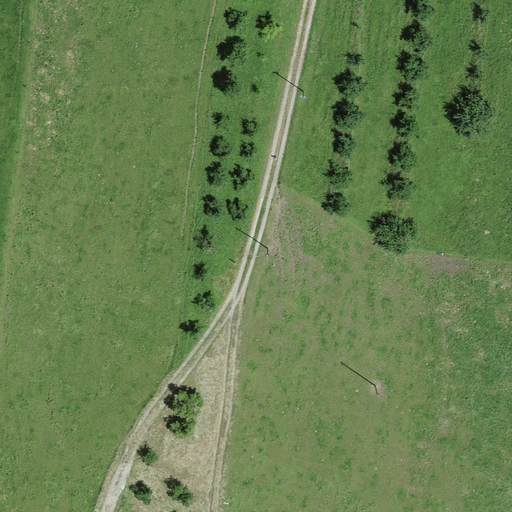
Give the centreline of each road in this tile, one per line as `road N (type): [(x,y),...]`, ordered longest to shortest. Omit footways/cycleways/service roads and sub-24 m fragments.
road 1 (track): [(115,511),(170,394),(238,308),(307,0)]
road 2 (track): [(210,511),(228,320)]
